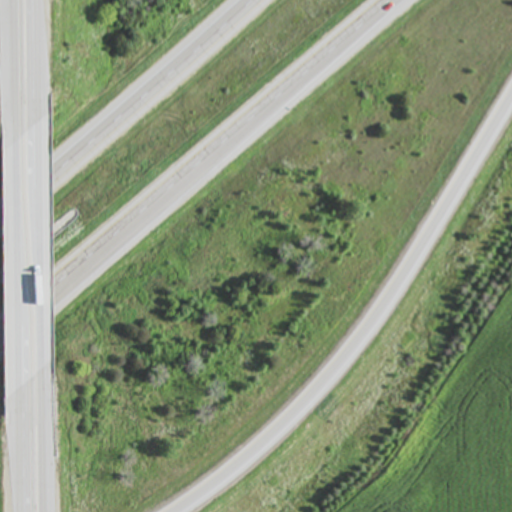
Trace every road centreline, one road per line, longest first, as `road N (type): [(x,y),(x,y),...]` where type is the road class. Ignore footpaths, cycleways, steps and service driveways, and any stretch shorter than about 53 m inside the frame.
road 1 (motorway): [(168,511),(212,486),(297,413),(400,276),(511,92)]
road 2 (motorway): [(0,336),(388,0)]
road 3 (motorway): [(253,0),(0,223)]
road 4 (tertiary): [(15,135),(18,389)]
road 5 (tertiary): [(44,367),(40,118)]
road 6 (tertiary): [(45,511),(44,367)]
road 7 (tertiary): [(11,0),(15,135)]
road 8 (tertiary): [(18,389),(18,511)]
